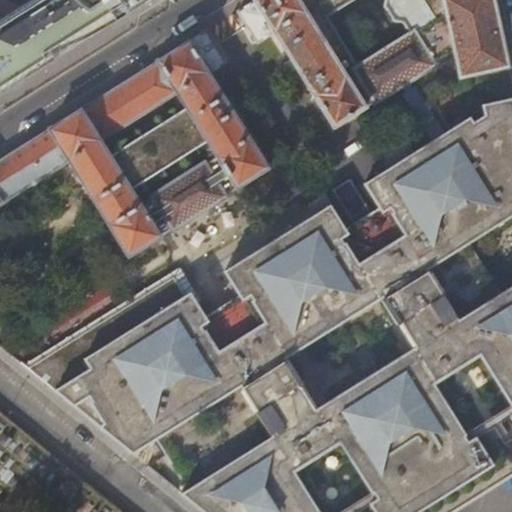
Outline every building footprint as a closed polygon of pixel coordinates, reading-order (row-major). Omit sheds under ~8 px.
[(118,0),(26,0),(19,5),(7,0),(0,0),(0,90),(85,37),(53,21),(82,2),(86,8),(92,13),(100,16),(108,18),(116,18),(112,12),(117,9),(122,6),(118,0)] [(118,0),(122,6),(126,12),(144,0),(118,0)] [(257,0),(238,12),(257,44),(274,33),(333,127),(358,112),(373,103),(454,51),(459,79),(509,68),(504,50),(493,0),(257,0)] [(0,205),(2,205),(69,162),(128,257),(160,238),(160,237),(236,189),(236,190),(268,170),(208,75),(225,64),(206,33),(201,36),(182,47),(13,153),(0,161),(0,205)] [(399,86),(433,141),(442,135),(408,80),(399,86)] [(511,97),(481,105),(483,115),(472,124),(469,119),(442,135),(433,141),(392,166),(362,184),(378,209),(344,230),(328,205),(222,271),(237,296),(203,317),(188,291),(182,295),(171,277),(119,308),(24,366),(128,452),(152,438),(158,448),(182,486),(176,490),(202,511),(459,511),(511,479),(511,280),(498,289),(468,240),(511,213),(511,97)]
